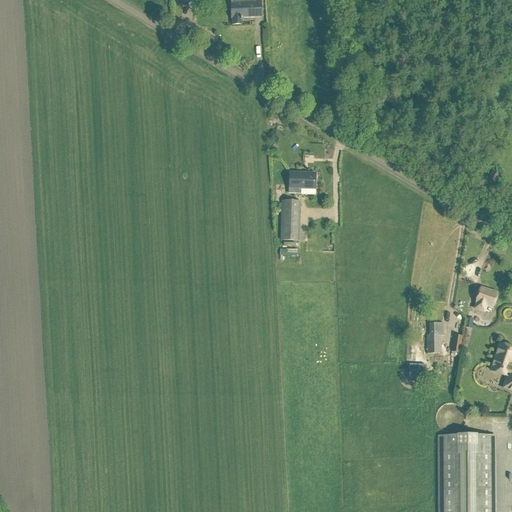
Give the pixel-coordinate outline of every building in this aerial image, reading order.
[(182,0),(181,7),(196,11),(199,0),(182,0)] [(231,0),(231,2),(230,2),(231,19),(232,19),(232,25),(242,25),(241,21),(242,21),(242,19),(261,18),(261,2),(255,2),(254,0),(231,0)] [(493,172),(488,180),(494,184),(499,176),(493,172)] [(315,174),(289,173),(288,190),(315,191),(315,174)] [(282,202),(282,214),(281,242),(299,242),(300,202),(282,202)] [(492,307),(496,295),(481,290),(478,298),(475,308),(484,311),(486,305),(492,307)] [(464,328),(471,329),(473,319),(466,318),(464,328)] [(443,336),(443,324),(429,324),(429,335),(426,335),(427,354),(430,354),(441,354),(441,336),(443,336)] [(462,337),(454,336),(451,352),(459,353),(462,337)] [(511,348),(500,344),(491,371),(507,377),(503,388),(511,390),(511,348)] [(409,365),(409,381),(424,384),(425,366),(409,365)] [(501,395),(501,385),(486,385),(486,395),(501,395)] [(440,436),(440,511),(493,511),(493,436),(440,436)]
